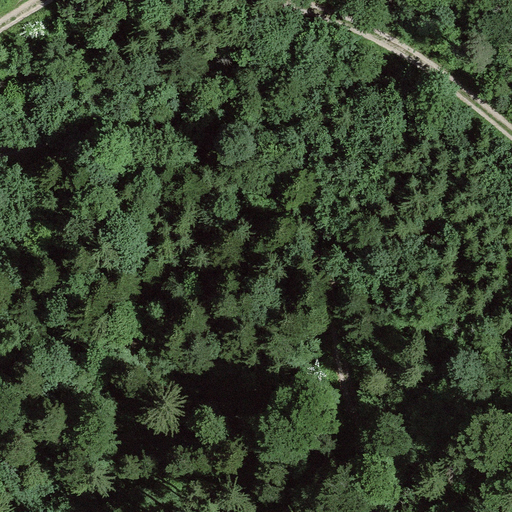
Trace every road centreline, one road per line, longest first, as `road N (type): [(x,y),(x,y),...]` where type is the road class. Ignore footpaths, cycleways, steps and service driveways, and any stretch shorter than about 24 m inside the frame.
road 1 (track): [(397,511),(334,366),(287,214),(249,173),(157,137),(59,140),(0,156)]
road 2 (track): [(511,132),(388,39),(285,0)]
